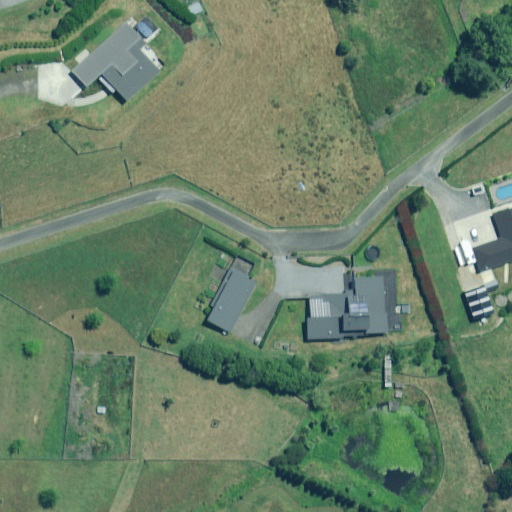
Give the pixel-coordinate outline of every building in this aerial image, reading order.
[(125,24),(72,72),(86,87),(101,74),(126,101),(159,71),(139,49),(144,44),(125,24)] [(473,249),(481,271),(511,260),(511,208),(493,215),(501,239),(473,249)] [(235,268),(207,320),(230,333),(258,280),(235,268)] [(306,318),(307,339),(388,335),(385,278),(354,279),(355,294),(310,296),(311,318),(306,318)] [(484,286),(465,293),(474,320),(494,313),(484,286)]
